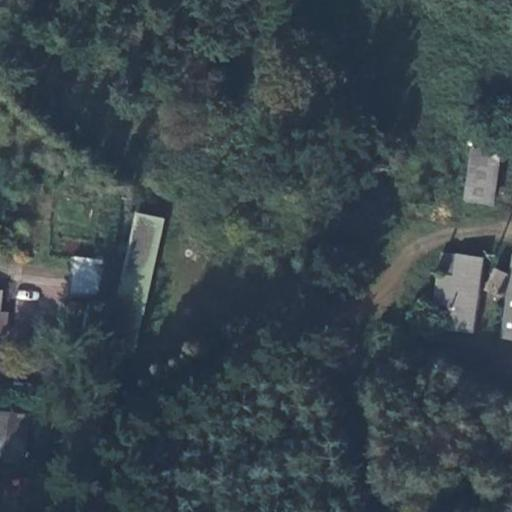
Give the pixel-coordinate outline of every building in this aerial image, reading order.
[(505,154),(474,150),(468,203),(499,207),(505,154)] [(168,213),(143,207),(112,337),(137,343),(168,213)] [(444,252),(441,274),(456,277),(460,255),(444,252)] [(73,255),(69,295),(99,298),(104,258),(73,255)] [(486,259),(460,255),(456,277),(441,274),(438,274),(433,303),(449,305),(446,330),(473,334),(486,259)] [(511,276),(500,269),(490,288),(502,295),(511,276)] [(0,332),(8,333),(10,313),(4,313),(7,290),(0,288),(0,332)] [(93,370),(88,395),(101,398),(106,373),(93,370)] [(31,417),(0,414),(0,453),(27,456),(31,417)]
